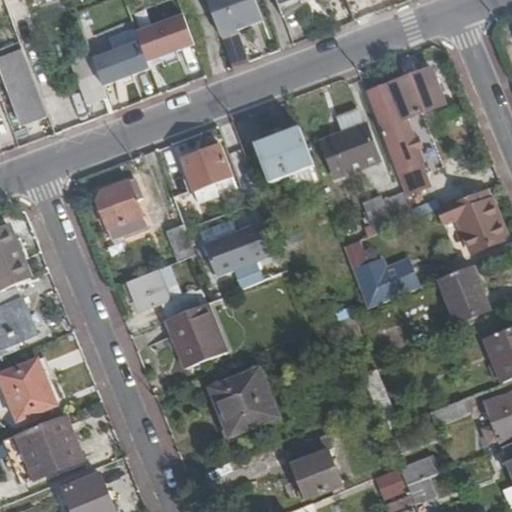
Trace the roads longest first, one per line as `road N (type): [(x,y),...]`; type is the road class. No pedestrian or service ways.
road 1 (residential): [(460,12),(38,172)]
road 2 (residential): [(38,172),(177,511)]
road 3 (residential): [(511,140),(460,12)]
